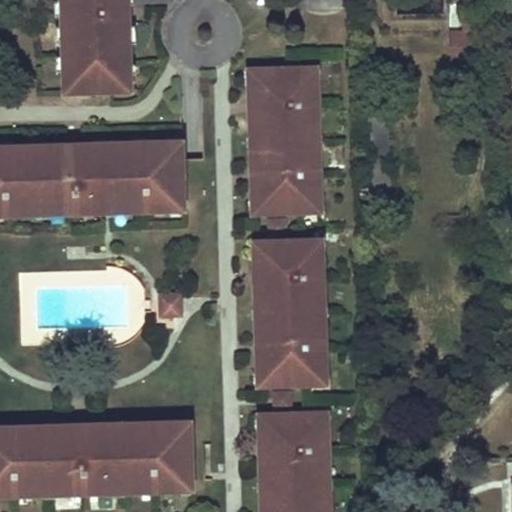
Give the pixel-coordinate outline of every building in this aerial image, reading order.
[(63,0),(67,89),(130,87),(127,0),(63,0)] [(481,67),(481,16),(461,16),(461,31),(447,32),(447,48),(461,49),(461,68),(481,67)] [(305,65),(250,66),(254,209),(309,208),(309,198),(320,197),(320,146),(308,146),(307,128),(318,127),(317,76),(306,76),(305,65)] [(317,65),(305,65),(306,76),(317,76),(317,65)] [(318,127),(307,128),(308,146),(320,146),(318,127)] [(0,220),(176,214),(175,204),(185,204),(183,145),(0,151),(0,220)] [(320,197),(309,198),(309,208),(320,208),(320,197)] [(175,204),(176,214),(186,214),(185,204),(175,204)] [(286,216),(271,216),(271,231),(287,231),(286,216)] [(321,237),(309,238),(310,249),(321,249),(321,237)] [(309,238),(254,239),(259,382),(314,381),(314,370),(324,370),(323,321),(313,320),(312,301),(322,300),(321,249),(310,249),(309,238)] [(184,293),(162,294),(163,316),(186,315),(184,293)] [(322,300),(312,301),(313,320),(323,321),(322,300)] [(324,381),(324,370),(314,370),(314,381),(324,381)] [(290,390),(275,390),(275,404),(291,404),(290,390)] [(314,412),(259,413),(261,511),(328,511),(328,495),(317,495),(317,474),(326,473),(326,422),(314,422),(314,412)] [(326,412),(314,412),(314,422),(326,422),(326,412)] [(190,423),(0,427),(0,492),(181,487),(181,477),(191,477),(190,423)] [(326,473),(317,474),(317,495),(328,495),(326,473)] [(191,477),(181,477),(181,487),(191,487),(191,477)]
